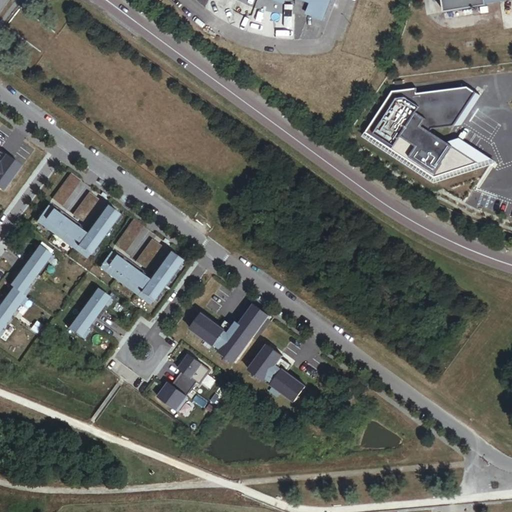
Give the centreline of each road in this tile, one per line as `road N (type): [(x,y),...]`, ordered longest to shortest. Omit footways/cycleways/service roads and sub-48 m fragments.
road 1 (tertiary): [(129,17),(382,202),(511,264)]
road 2 (residential): [(511,467),(213,251)]
road 3 (residential): [(213,251),(66,142)]
road 4 (residential): [(213,251),(142,351)]
